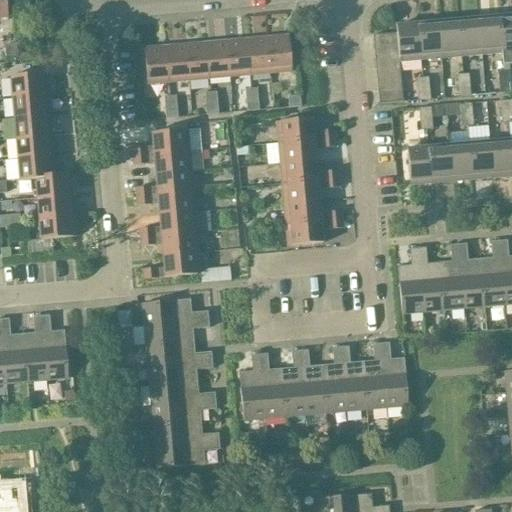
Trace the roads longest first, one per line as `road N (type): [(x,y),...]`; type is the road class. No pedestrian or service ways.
road 1 (residential): [(100,0),(115,278),(100,291),(0,299)]
road 2 (residential): [(370,251),(259,259),(264,336),(376,328)]
road 3 (residential): [(370,251),(347,0)]
